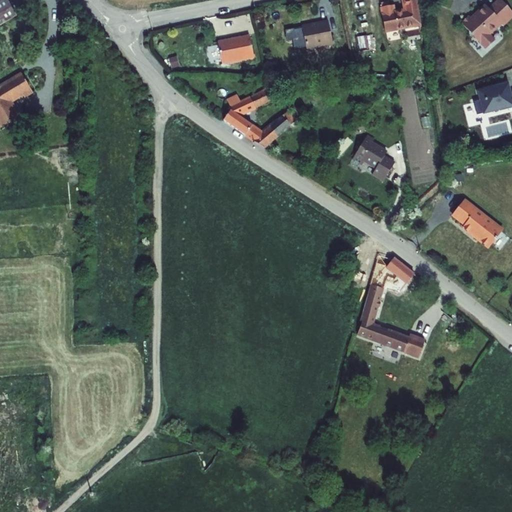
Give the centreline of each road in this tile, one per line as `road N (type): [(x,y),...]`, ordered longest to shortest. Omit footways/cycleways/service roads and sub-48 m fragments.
road 1 (unclassified): [(511,338),(387,240),(179,102),(130,49),(122,29)]
road 2 (track): [(163,87),(157,419),(56,511)]
road 3 (unclassified): [(245,0),(122,29)]
